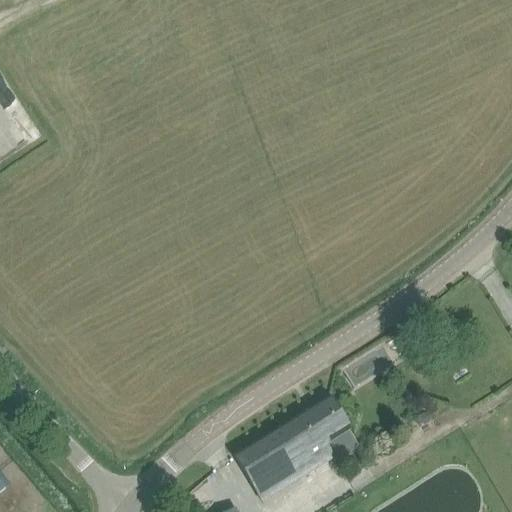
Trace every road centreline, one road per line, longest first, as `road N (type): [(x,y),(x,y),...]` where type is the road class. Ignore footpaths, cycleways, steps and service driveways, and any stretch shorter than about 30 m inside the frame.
road 1 (tertiary): [(134,508),(180,449),(437,277),(511,209)]
road 2 (unclassified): [(134,508),(92,473),(0,363)]
